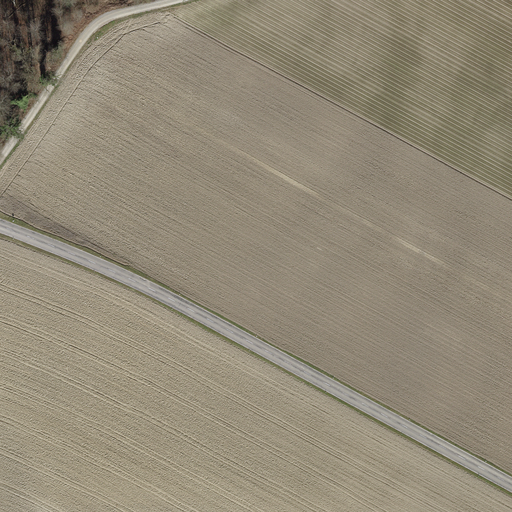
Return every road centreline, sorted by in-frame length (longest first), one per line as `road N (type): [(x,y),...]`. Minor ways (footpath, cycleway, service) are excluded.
road 1 (tertiary): [(0,225),(116,274),(511,485)]
road 2 (track): [(0,160),(91,28),(175,0)]
